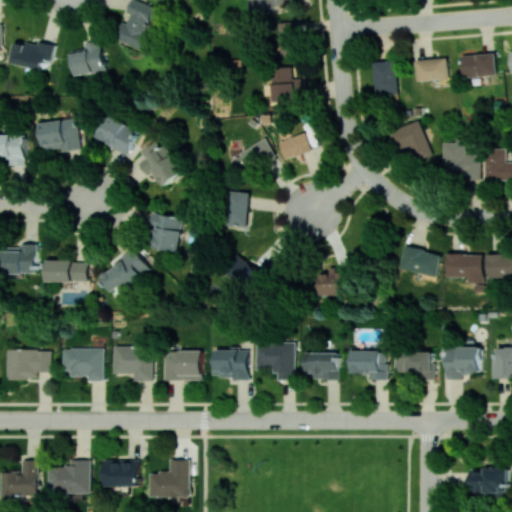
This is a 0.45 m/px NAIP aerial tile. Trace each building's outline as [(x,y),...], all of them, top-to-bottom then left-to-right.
[(158,7),(140,0),(133,0),(128,13),(127,12),(117,38),(141,48),(158,7)] [(298,49),(299,21),(280,21),(279,48),(298,49)] [(56,44),(40,40),(39,45),(18,40),(13,62),(46,69),(48,59),(53,60),(56,44)] [(72,50),(77,74),(107,68),(101,40),(86,43),(87,47),(72,50)] [(498,75),(497,53),(463,54),(464,76),(498,75)] [(417,58),(418,79),(449,78),(449,58),(417,58)] [(398,92),(397,60),(375,61),(376,93),(398,92)] [(273,100),(303,99),(302,77),(294,77),(293,67),(271,68),(273,100)] [(97,139),(130,151),(140,126),(107,114),(97,139)] [(45,149),(61,146),(62,151),(83,148),(78,116),(41,122),(45,149)] [(411,145),(417,159),(433,154),(420,120),(390,130),(397,150),(411,145)] [(315,149),(308,131),(281,141),(288,159),(315,149)] [(11,165),(26,164),(26,133),(0,133),(0,158),(11,158),(11,165)] [(142,151),(146,157),(140,161),(151,177),(157,173),(166,185),(185,173),(161,137),(142,151)] [(233,157),(244,176),(278,155),(267,137),(233,157)] [(482,178),(482,153),(466,153),(466,141),(445,141),(444,178),(482,178)] [(511,179),(511,160),(507,161),(507,148),(487,147),(486,179),(511,179)] [(249,224),(250,191),(230,190),(228,223),(249,224)] [(180,250),(185,216),(153,212),(152,225),(158,226),(155,247),(180,250)] [(38,243),(24,242),(24,249),(2,249),(2,272),(38,273),(38,243)] [(442,254),(406,245),(401,267),(436,276),(442,254)] [(153,271),(137,246),(120,256),(123,262),(101,275),(114,295),(153,271)] [(484,253),(447,252),(447,275),(484,276),(484,253)] [(511,252),(488,254),(489,277),(511,276),(511,252)] [(246,289),(262,273),(240,253),(225,269),(246,289)] [(48,280),(90,281),(91,260),(49,259),(48,280)] [(320,272),(321,294),(346,293),(345,271),(320,272)] [(297,379),(297,341),(258,341),(259,369),(280,369),(280,379),(297,379)] [(115,372),(136,373),(135,379),(153,380),(154,345),(115,345),(115,372)] [(464,379),(464,372),(484,372),(483,346),(448,346),(448,379),(464,379)] [(494,357),(494,376),(511,376),(511,346),(499,347),(499,357),(494,357)] [(105,348),(65,347),(64,373),(90,374),(90,379),(105,380),(105,348)] [(53,371),(52,348),(9,349),(10,378),(38,377),(38,371),(53,371)] [(250,349),(216,348),(215,376),(250,377),(250,349)] [(203,349),(165,349),(166,379),(203,379),(203,349)] [(389,379),(389,350),(354,349),(353,372),(373,372),(373,378),(389,379)] [(341,378),(341,351),(307,351),(307,372),(315,372),(315,378),(341,378)] [(436,351),(400,352),(400,371),(409,371),(410,377),(436,377),(436,351)] [(93,459),(73,458),(73,465),(51,465),(51,491),(92,492),(93,459)] [(153,495),(191,496),(192,458),(172,458),(172,471),(153,470),(153,495)] [(42,495),(42,459),(24,459),(24,470),(4,470),(4,499),(19,499),(19,495),(42,495)] [(106,485),(142,485),(142,459),(106,459),(106,485)] [(472,467),(472,489),(484,489),(484,496),(511,496),(511,467),(472,467)]
